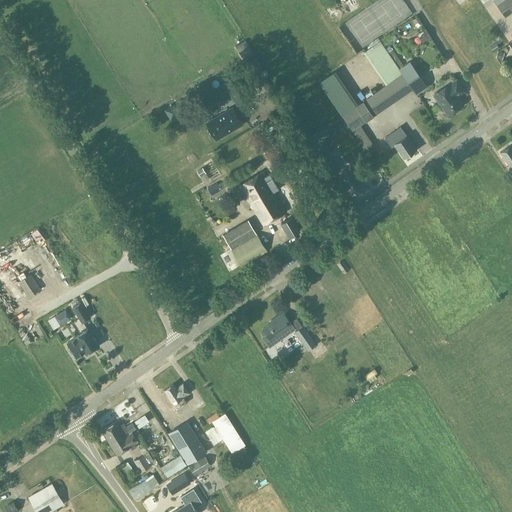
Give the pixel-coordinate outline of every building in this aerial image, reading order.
[(511,0),(494,0),(506,17),(511,12),(511,0)] [(425,29),(420,32),(425,40),(430,37),(425,29)] [(363,52),(386,87),(343,114),(370,157),(378,152),(360,124),(413,89),(416,94),(426,87),(414,69),(410,61),(398,69),(380,41),(379,41),(378,38),(369,44),(371,47),(363,52)] [(235,47),(243,61),(253,55),(245,41),(235,47)] [(499,48),(495,43),(489,47),(492,52),(499,48)] [(254,58),(246,63),(254,75),(262,70),(254,58)] [(237,76),(225,83),(238,105),(250,98),(237,76)] [(258,98),(270,91),(263,79),(251,85),(258,98)] [(449,85),(434,95),(435,96),(437,94),(442,101),(440,103),(441,103),(448,114),(462,105),(457,97),(458,95),(456,93),(462,89),(456,81),(449,86),(449,85)] [(178,103),(154,118),(157,123),(170,114),(177,125),(188,118),(178,103)] [(220,116),(209,123),(213,130),(218,138),(229,131),(240,124),(236,117),(231,109),(220,116)] [(392,139),(395,143),(394,143),(403,158),(417,150),(408,135),(406,136),(403,131),(392,139)] [(511,146),(511,145),(500,152),(509,166),(511,163),(511,146)] [(339,170),(327,153),(318,159),(330,176),(339,170)] [(351,196),(365,187),(353,171),(340,180),(351,196)] [(263,225),(286,212),(262,172),(240,186),(263,225)] [(281,223),(289,237),(300,231),(292,217),(281,223)] [(223,235),(231,250),(241,267),(267,251),(257,234),(248,220),(223,235)] [(349,270),(342,260),(337,264),(344,274),(349,270)] [(29,297),(40,289),(30,274),(19,282),(29,297)] [(56,299),(36,311),(39,317),(59,304),(56,299)] [(73,308),(82,322),(90,317),(81,303),(73,308)] [(70,319),(65,310),(54,316),(60,325),(70,319)] [(269,348),(295,330),(283,313),(271,321),(272,323),(263,329),(266,334),(261,337),(269,348)] [(311,338),(303,325),(295,330),(303,343),(311,338)] [(76,338),(68,343),(70,347),(69,350),(71,353),(74,353),(76,357),(85,352),(86,354),(99,346),(88,329),(76,337),(76,338)] [(288,352),(294,348),(292,344),(285,348),(288,352)] [(174,406),(198,392),(188,376),(165,390),(174,406)] [(201,399),(197,402),(203,411),(207,408),(201,399)] [(124,423),(120,425),(117,421),(101,431),(109,444),(119,438),(116,434),(123,430),(125,434),(128,432),(129,433),(132,432),(132,431),(136,429),(132,423),(126,427),(124,423)] [(187,464),(206,452),(187,422),(168,433),(187,464)] [(119,438),(109,444),(116,455),(130,447),(132,449),(136,447),(134,444),(138,442),(132,432),(129,433),(128,432),(125,434),(123,430),(116,434),(119,438)] [(134,461),(141,472),(150,467),(148,464),(153,461),(148,452),(143,455),(134,461)] [(167,477),(186,465),(180,455),(161,467),(167,477)] [(205,456),(189,466),(195,476),(211,466),(205,456)] [(193,479),(187,468),(164,483),(171,493),(193,479)] [(129,490),(134,500),(141,496),(140,495),(142,494),(139,489),(138,490),(139,489),(137,484),(135,486),(129,490)] [(52,485),(29,498),(36,511),(43,511),(62,502),(52,485)] [(200,500),(191,485),(178,493),(183,501),(167,511),(194,511),(197,511),(193,504),(200,500)] [(3,503),(6,511),(17,511),(18,511),(14,499),(3,503)]
